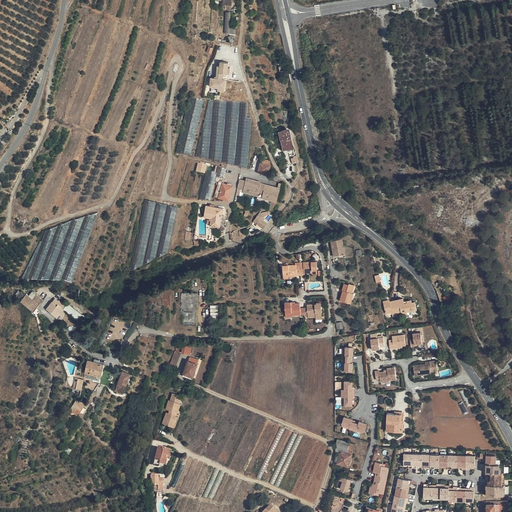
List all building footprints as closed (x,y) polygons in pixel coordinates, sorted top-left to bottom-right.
[(228,62),(220,61),(220,66),(219,78),(216,78),(211,78),(210,87),(218,87),(225,88),(225,79),(226,73),(229,73),(230,67),(228,67),(228,62)] [(176,152),(190,155),(203,100),(190,97),(176,152)] [(196,156),(246,169),(251,119),(246,119),(248,103),(209,100),(196,156)] [(288,130),(280,132),(284,149),(293,147),(288,130)] [(270,161),(262,159),(258,172),(268,175),(270,166),(270,161)] [(201,165),(201,164),(198,163),(196,171),(204,174),(207,165),(202,164),(202,165),(201,165)] [(215,177),(216,177),(223,179),(225,170),(217,167),(216,173),(215,177)] [(216,173),(206,171),(199,200),(210,201),(215,177),(216,173)] [(223,179),(216,177),(215,181),(218,182),(214,197),(229,201),(233,186),(224,183),(225,179),(223,179)] [(260,182),(246,178),(245,180),(243,189),(250,191),(250,189),(258,192),(259,189),(260,183),(260,182)] [(277,188),(265,184),(262,193),(262,195),(268,197),(269,196),(277,198),(281,184),(278,183),(277,188)] [(143,265),(156,203),(145,200),(130,271),(143,265)] [(465,208),(451,204),(451,203),(450,202),(449,202),(447,202),(447,203),(446,204),(447,205),(447,206),(443,219),(442,220),(441,220),(441,222),(441,223),(442,224),(443,224),(445,224),(445,223),(459,228),(459,229),(460,230),(462,230),(462,229),(463,229),(463,227),(463,226),(462,226),(467,212),(468,212),(468,211),(469,209),(468,208),(467,207),(466,208),(465,208)] [(167,205),(156,203),(143,265),(155,258),(167,205)] [(178,207),(167,205),(155,258),(168,252),(178,207)] [(223,208),(206,205),(204,217),(210,217),(210,219),(208,219),(207,224),(220,226),(223,208)] [(72,220),(45,231),(42,242),(40,241),(22,278),(27,281),(28,278),(61,279),(62,278),(72,282),(98,212),(72,220)] [(267,223),(260,218),(262,217),(260,213),(257,216),(258,216),(254,222),(264,228),(267,223)] [(335,250),(333,250),(334,256),(345,254),(342,238),(332,240),(332,245),(334,245),(335,250)] [(312,270),(317,270),(317,261),(300,262),(300,263),(296,263),(296,264),(283,265),(283,274),(289,274),(289,276),(301,275),(301,273),(312,273),(312,270)] [(348,298),(353,297),(354,293),(352,293),(355,285),(349,283),(349,284),(344,283),(342,290),(343,290),(345,290),(344,293),(342,293),(340,300),(347,302),(348,298)] [(43,300),(36,295),(34,298),(30,295),(29,296),(24,292),(20,292),(20,293),(18,291),(14,296),(16,298),(17,297),(21,301),(20,302),(34,312),(36,310),(43,300)] [(198,293),(182,292),(181,312),(182,312),(181,324),(197,325),(198,293)] [(389,302),(388,300),(383,301),(386,313),(392,312),(392,313),(397,312),(401,312),(402,315),(407,314),(407,312),(417,310),(415,301),(412,302),(411,300),(407,301),(407,303),(404,304),(404,302),(403,298),(389,302)] [(67,311),(64,309),(63,308),(67,303),(64,301),(62,303),(59,301),(58,301),(55,299),(46,309),(57,318),(60,314),(63,317),(67,311)] [(291,304),(291,302),(285,302),(286,313),(291,313),(291,315),(304,315),(304,308),(300,308),(300,303),(295,303),(291,304)] [(317,303),(314,304),(307,304),(307,308),(308,316),(316,316),(316,317),(322,317),(321,302),(317,302),(317,303)] [(67,311),(79,320),(83,314),(68,303),(64,309),(67,311)] [(422,343),(421,332),(413,333),(413,339),(409,339),(410,347),(414,346),(414,344),(422,343)] [(405,345),(404,335),(391,336),(391,340),(388,340),(389,349),(393,348),(393,346),(401,345),(405,345)] [(383,337),(371,339),(372,350),(379,349),(379,346),(384,346),(383,337)] [(342,355),(342,359),(351,359),(350,355),(353,355),(353,347),(345,347),(345,348),(345,355),(343,355),(342,355)] [(178,353),(175,351),(170,363),(176,365),(181,354),(178,353)] [(350,362),(351,359),(342,359),(342,363),(343,363),(345,363),(345,370),(345,371),(353,371),(353,363),(350,362)] [(99,363),(94,362),(88,360),(85,373),(90,374),(101,376),(104,364),(99,363)] [(195,371),(197,367),(198,364),(188,360),(184,373),(193,377),(195,371)] [(426,364),(414,365),(415,375),(425,375),(432,374),(432,371),(438,371),(437,361),(430,361),(430,363),(426,364)] [(132,370),(123,367),(118,386),(126,389),(132,370)] [(395,367),(387,368),(387,369),(388,371),(384,372),(379,372),(379,370),(376,371),(377,379),(380,379),(381,381),(391,380),(396,379),(395,367)] [(79,389),(81,390),(84,380),(75,377),(73,388),(75,389),(79,389)] [(99,383),(89,381),(87,389),(94,391),(99,383)] [(342,389),(342,393),(353,394),(353,388),(353,381),(345,381),(345,382),(345,389),(343,389),(342,389)] [(176,412),(177,412),(178,413),(181,403),(179,403),(181,396),(173,393),(171,400),(169,400),(166,409),(168,410),(170,410),(169,413),(167,412),(163,423),(171,426),(174,420),(176,421),(178,416),(176,416),(175,415),(176,412)] [(353,399),(353,394),(342,393),(342,397),(343,397),(345,397),(345,404),(345,406),(353,406),(353,399)] [(80,413),(85,405),(78,400),(77,399),(76,400),(69,411),(73,413),(75,410),(79,413),(80,413)] [(402,414),(395,414),(388,413),(387,431),(393,431),(402,432),(402,429),(403,429),(404,422),(402,422),(402,420),(402,414)] [(349,430),(353,431),(355,423),(352,422),(352,419),(344,417),(342,425),(343,425),(350,427),(349,429),(349,430)] [(355,423),(353,431),(356,432),(357,431),(357,429),(364,431),(365,432),(368,424),(359,422),(359,424),(355,423)] [(338,462),(337,463),(349,466),(355,444),(338,439),(336,444),(338,445),(336,451),(337,452),(340,452),(338,462)] [(30,442),(22,440),(15,469),(24,471),(30,442)] [(159,464),(163,465),(165,456),(168,457),(170,450),(166,449),(166,448),(158,446),(154,461),(159,462),(159,464)] [(470,466),(475,466),(475,459),(476,455),(466,455),(457,455),(449,455),(440,454),(431,454),(422,454),(413,454),(404,453),(404,464),(409,465),(409,467),(413,468),(417,468),(417,467),(417,465),(421,465),(426,465),(426,467),(426,468),(430,468),(434,468),(435,467),(435,465),(439,465),(444,465),(444,468),(444,469),(448,469),(452,469),(452,468),(452,465),(457,466),(462,466),(462,468),(462,469),(466,469),(470,469),(470,468),(470,466)] [(496,464),(496,460),(496,455),(487,455),(487,454),(480,454),(480,458),(486,458),(486,464),(496,464)] [(373,473),(376,473),(378,465),(385,467),(386,464),(376,462),(373,473)] [(499,468),(500,464),(498,464),(496,464),(486,464),(486,472),(489,473),(491,473),(501,473),(501,468),(499,468)] [(376,473),(375,478),(387,481),(390,467),(385,467),(378,465),(376,473)] [(502,478),(502,473),(501,473),(491,473),(491,480),(489,480),(487,480),(487,482),(502,482),(502,478)] [(158,474),(151,474),(151,485),(154,485),(155,489),(163,490),(164,478),(158,478),(158,474)] [(347,482),(348,478),(341,476),(340,480),(343,481),(341,488),(340,489),(348,491),(351,483),(347,482)] [(387,481),(375,478),(374,483),(373,492),(380,493),(384,494),(387,481)] [(408,484),(410,484),(411,484),(412,480),(398,478),(397,486),(395,495),(409,498),(409,494),(408,494),(406,493),(407,489),(408,484)] [(373,492),(374,483),(371,483),(369,494),(379,496),(380,493),(373,492)] [(428,487),(428,485),(428,484),(424,484),(424,497),(432,498),(440,498),(449,498),(449,501),(457,501),(465,501),(474,501),(474,494),(475,487),(470,487),(470,488),(470,490),(466,490),(461,490),(461,488),(461,487),(457,487),(453,487),(453,488),(453,490),(449,490),(449,487),(445,487),(445,485),(445,484),(441,484),(437,484),(437,485),(437,487),(433,487),(428,487)] [(505,495),(505,485),(504,485),(502,485),(487,484),(486,484),(486,494),(505,495)] [(408,502),(409,498),(395,495),(393,504),(391,511),(405,511),(406,511),(405,511),(403,511),(404,506),(405,501),(406,502),(408,502)] [(508,511),(508,501),(507,501),(497,501),(487,501),(487,504),(487,511),(508,511)]
